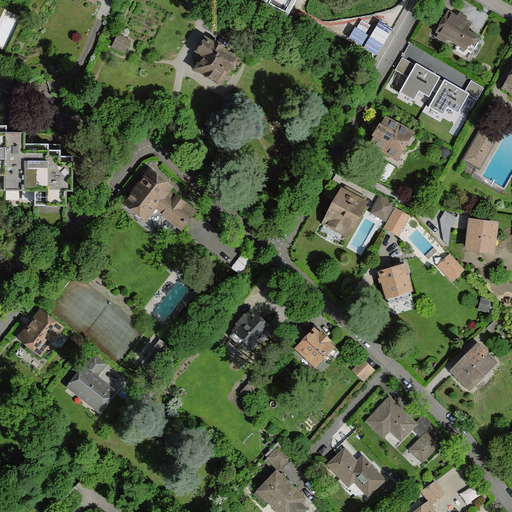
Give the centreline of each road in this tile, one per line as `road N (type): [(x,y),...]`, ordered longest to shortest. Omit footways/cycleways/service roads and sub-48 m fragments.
road 1 (residential): [(511,504),(458,435),(276,256)]
road 2 (residential): [(422,0),(276,256)]
road 3 (residential): [(144,143),(0,330)]
road 4 (residential): [(276,256),(155,143),(144,143)]
road 5 (residential): [(0,77),(144,143)]
